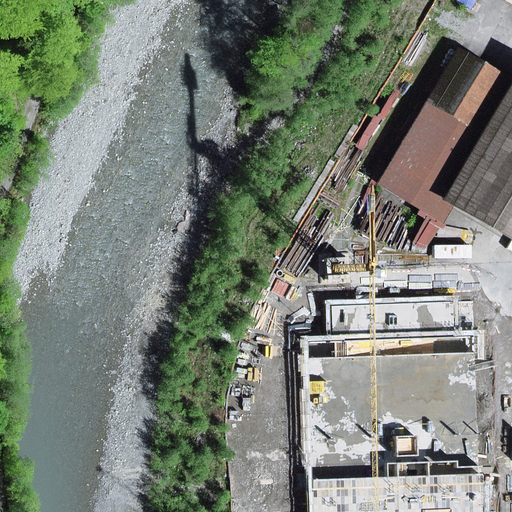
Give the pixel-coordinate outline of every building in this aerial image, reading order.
[(458,51),(427,103),(469,128),(500,76),(458,51)] [(511,97),(488,139),(451,200),(511,235),(511,97)] [(488,139),(469,128),(427,103),(379,185),(439,221),(451,200),(488,139)] [(283,275),(261,316),(275,323),(296,283),(283,275)] [(350,302),(351,330),(452,326),(451,298),(350,302)] [(269,346),(277,325),(258,318),(250,339),(269,346)] [(511,511),(511,465),(511,447),(507,324),(452,326),(454,359),(289,366),(273,367),(274,383),(289,383),(290,447),(291,456),(289,456),(290,462),(291,462),(292,486),(291,486),(291,492),(293,492),(293,511),(511,511)] [(454,359),(452,326),(351,330),(288,332),(289,366),(454,359)] [(246,449),(290,447),(289,383),(274,383),(243,383),(246,449)]
